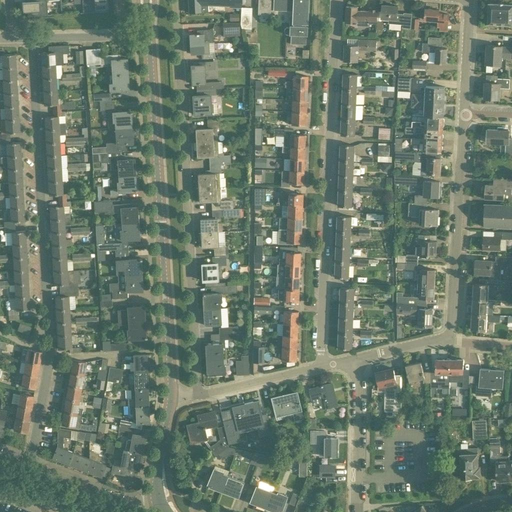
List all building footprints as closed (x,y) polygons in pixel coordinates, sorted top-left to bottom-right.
[(28,0),(29,1),(24,2),(25,12),(27,12),(27,17),(47,15),(46,0),(50,0),(28,0)] [(81,0),(83,13),(96,12),(95,10),(105,9),(104,0),(81,0)] [(188,0),(189,12),(208,12),(207,5),(216,5),(234,6),(234,7),(241,7),(241,0),(188,0)] [(257,0),(257,15),(265,15),(265,10),(273,11),(274,7),(285,8),(285,10),(293,11),(293,16),(289,16),(289,28),(287,28),(286,28),(285,28),(284,29),(284,30),(284,31),(284,32),(284,33),(285,34),(286,35),(287,35),(290,35),(290,44),(305,45),(307,0),(257,0)] [(511,4),(503,4),(503,3),(498,3),(498,4),(489,3),(489,6),(487,6),(486,7),(486,11),(487,13),(489,13),(488,25),(489,25),(489,21),(496,21),(496,24),(511,24),(511,4)] [(398,6),(382,5),(381,18),(389,19),(388,24),(403,25),(402,28),(410,29),(412,14),(403,13),(403,14),(397,14),(398,6)] [(358,11),(358,7),(346,6),(346,22),(357,22),(357,20),(369,20),(369,23),(377,24),(377,10),(369,10),(369,11),(358,11)] [(439,10),(425,9),(424,20),(438,21),(437,27),(440,27),(439,31),(447,32),(448,25),(449,15),(439,14),(439,10)] [(223,36),(239,35),(239,23),(222,23),(223,36)] [(191,53),(202,52),(208,52),(208,53),(214,53),(214,42),(213,42),(212,29),(196,30),(196,34),(190,34),(191,53)] [(447,49),(441,48),(442,38),(428,37),(428,43),(422,43),(422,52),(436,53),(435,63),(446,63),(447,49)] [(358,62),(358,50),(376,51),(376,40),(358,39),(358,45),(345,45),(344,61),(358,62)] [(41,52),(42,66),(61,64),(63,64),(63,53),(69,53),(68,44),(48,46),(48,52),(41,52)] [(493,64),(493,65),(495,65),(495,64),(502,65),(502,58),(511,58),(511,46),(502,46),(487,45),(486,64),(488,64),(490,64),(493,64)] [(87,64),(112,62),(112,75),(127,74),(126,58),(117,58),(117,55),(100,56),(99,49),(86,49),(87,64)] [(0,55),(2,55),(2,62),(0,62),(0,67),(2,68),(16,67),(15,54),(4,55),(4,50),(0,50),(0,55)] [(204,70),(214,70),(214,61),(197,62),(197,65),(192,65),(193,83),(196,83),(196,89),(215,88),(221,88),(233,87),(233,85),(223,85),(223,81),(205,82),(204,70)] [(427,61),(413,61),(412,68),(426,69),(427,61)] [(61,64),(42,66),(42,78),(56,78),(62,77),(62,74),(61,64)] [(16,67),(2,68),(3,81),(16,80),(16,67)] [(127,74),(112,75),(113,82),(109,83),(110,91),(129,89),(127,74)] [(343,89),(356,90),(356,86),(357,74),(343,74),(343,89)] [(307,76),(293,75),(292,82),(284,82),(284,88),(292,88),(306,89),(307,76)] [(56,78),(42,78),(43,91),(57,91),(56,78)] [(410,92),(411,78),(398,78),(397,91),(410,92)] [(497,83),(485,82),(484,98),(499,99),(500,88),(509,88),(510,79),(497,78),(497,83)] [(16,80),(3,81),(4,94),(17,93),(16,80)] [(426,86),(425,96),(421,95),(421,94),(412,93),(411,100),(444,102),(445,87),(426,86)] [(215,95),(215,88),(196,89),(196,95),(193,95),(194,114),(211,113),(214,113),(216,112),(216,102),(213,103),(210,103),(210,97),(213,97),(215,96),(215,95)] [(292,88),(292,100),(306,100),(306,89),(292,88)] [(342,104),(356,105),(356,90),(343,89),(342,104)] [(53,109),(64,108),(64,104),(58,104),(57,91),(43,91),(44,105),(53,104),(53,109)] [(17,93),(4,94),(5,107),(18,106),(17,93)] [(110,93),(93,94),(94,101),(99,101),(111,100),(110,93)] [(99,101),(100,110),(114,109),(113,102),(111,102),(111,100),(99,101)] [(306,100),(292,100),(291,112),(305,113),(306,100)] [(425,117),(443,117),(444,102),(411,100),(411,107),(420,107),(420,105),(425,106),(424,116),(425,116),(425,117)] [(341,119),(355,120),(356,105),(342,104),(341,119)] [(18,106),(5,107),(5,120),(19,119),(18,106)] [(115,127),(131,126),(130,112),(132,112),(132,110),(112,112),(108,113),(108,122),(113,121),(115,121),(115,127)] [(45,130),(65,129),(64,111),(53,112),(54,116),(45,116),(45,130)] [(305,113),(291,112),(291,124),(305,125),(305,113)] [(444,119),(443,118),(443,117),(425,117),(425,125),(421,124),(421,121),(412,121),(412,126),(412,127),(442,128),(443,123),(444,122),(444,119)] [(9,133),(19,132),(19,119),(5,120),(6,133),(0,133),(0,138),(10,138),(9,133)] [(195,143),(217,142),(217,128),(218,127),(218,119),(207,119),(207,128),(195,128),(195,143)] [(355,120),(341,119),(341,135),(354,135),(355,120)] [(131,126),(115,127),(116,142),(105,143),(106,147),(92,148),(92,153),(109,152),(120,152),(127,151),(126,143),(132,143),(131,126)] [(443,135),(442,134),(442,128),(412,127),(412,126),(411,126),(405,126),(405,133),(416,133),(424,133),(424,138),(424,139),(442,140),(442,139),(443,138),(443,135)] [(84,137),(75,137),(75,145),(84,144),(84,141),(88,141),(87,137),(87,127),(81,128),(81,134),(83,134),(84,137)] [(498,127),(498,130),(487,129),(487,142),(508,143),(507,154),(511,153),(511,140),(508,140),(509,130),(504,130),(505,127),(498,127)] [(293,129),(273,128),(273,136),(283,136),(283,146),(292,147),(304,147),(304,135),(292,134),(293,129)] [(390,139),(390,128),(379,128),(378,139),(390,139)] [(65,129),(45,130),(46,143),(60,142),(59,135),(65,134),(65,129)] [(20,142),(10,143),(10,138),(0,138),(0,143),(6,143),(7,156),(0,156),(0,157),(21,156),(20,142)] [(442,140),(424,139),(412,139),(411,144),(413,144),(419,144),(420,144),(420,141),(424,141),(423,151),(441,151),(441,150),(442,149),(442,146),(441,146),(442,140)] [(60,142),(46,143),(47,156),(60,155),(60,142)] [(217,142),(195,143),(196,157),(209,156),(209,164),(220,164),(230,164),(230,155),(223,155),(223,153),(218,153),(217,142)] [(340,160),(353,161),(354,145),(340,145),(340,160)] [(378,145),(378,156),(389,157),(389,145),(378,145)] [(304,147),(292,147),(283,146),(281,146),(281,152),(290,152),(289,159),(303,159),(304,147)] [(441,158),(429,158),(429,153),(417,152),(401,152),(395,151),(395,160),(421,161),(420,175),(427,175),(427,176),(427,173),(440,173),(441,158)] [(109,152),(92,153),(92,162),(107,161),(107,158),(109,158),(109,152)] [(61,168),(60,155),(47,156),(48,169),(61,168)] [(21,156),(0,157),(1,163),(8,162),(8,169),(21,169),(21,156)] [(119,176),(134,175),(133,158),(127,159),(127,158),(120,157),(109,158),(110,163),(112,163),(113,170),(118,170),(119,176)] [(265,158),(254,158),(254,167),(264,167),(265,158)] [(484,159),(477,158),(476,166),(484,167),(484,159)] [(303,159),(289,159),(289,171),(303,171),(303,159)] [(339,175),(353,176),(353,161),(340,160),(339,175)] [(77,171),(77,163),(66,164),(67,171),(77,171)] [(77,163),(77,171),(86,170),(86,166),(89,166),(89,163),(85,163),(77,163)] [(198,188),(220,186),(219,173),(220,173),(220,164),(209,164),(209,170),(205,170),(205,173),(197,173),(198,188)] [(61,168),(48,169),(48,182),(62,181),(61,168)] [(21,169),(8,169),(9,182),(22,182),(21,169)] [(254,174),(254,179),(263,180),(263,174),(261,174),(261,170),(261,169),(254,169),(254,174)] [(288,183),(302,184),(303,171),(289,171),(288,183)] [(395,181),(395,183),(420,184),(419,195),(424,195),(439,196),(440,181),(426,181),(427,176),(427,175),(420,175),(414,175),(394,174),(395,181)] [(134,175),(119,176),(119,182),(117,182),(117,189),(110,189),(110,196),(118,195),(118,192),(137,190),(137,189),(135,189),(134,175)] [(339,190),(352,191),(353,176),(339,175),(339,190)] [(511,179),(500,179),(500,185),(486,185),(485,198),(511,199),(511,179)] [(58,199),(69,199),(69,193),(62,194),(62,181),(48,182),(49,195),(58,194),(58,199)] [(3,183),(3,192),(3,196),(9,195),(23,195),(22,182),(9,182),(3,183)] [(220,186),(198,188),(199,202),(211,201),(211,209),(232,208),(232,200),(220,201),(220,186)] [(265,189),(254,188),(253,204),(261,204),(264,205),(265,189)] [(352,191),(339,190),(338,206),(351,206),(352,191)] [(287,206),(301,206),(302,194),(288,193),(287,200),(282,200),(282,205),(287,206)] [(23,195),(9,195),(10,208),(23,208),(23,195)] [(101,201),(95,201),(93,201),(94,212),(104,212),(104,214),(116,213),(116,217),(121,217),(122,224),(137,223),(136,206),(132,207),(132,203),(112,204),(111,200),(106,201),(101,201)] [(50,220),(70,219),(69,213),(64,213),(63,206),(70,206),(69,201),(58,202),(58,206),(50,206),(50,220)] [(438,209),(427,208),(427,203),(409,202),(408,216),(420,216),(419,223),(437,224),(438,209)] [(511,227),(511,204),(485,203),(484,227),(511,227)] [(287,218),(301,218),(301,206),(287,206),(287,218)] [(14,221),(24,221),(23,208),(10,208),(11,221),(3,222),(4,227),(15,226),(14,221)] [(200,233),(217,232),(217,222),(223,222),(223,218),(240,217),(240,208),(232,208),(211,209),(212,218),(199,219),(200,233)] [(337,231),(350,232),(351,216),(338,216),(337,231)] [(301,218),(287,218),(286,229),(300,230),(301,218)] [(70,219),(50,220),(51,233),(65,232),(64,225),(70,224),(70,219)] [(137,223),(122,224),(122,229),(120,229),(117,230),(115,232),(115,238),(117,240),(121,239),(138,238),(137,223)] [(104,244),(103,225),(101,225),(98,225),(95,225),(95,231),(95,233),(96,244),(104,244)] [(26,244),(25,231),(15,231),(15,226),(4,227),(0,227),(0,231),(4,232),(4,233),(12,232),(12,245),(26,244)] [(300,242),(300,230),(286,229),(278,229),(277,243),(287,244),(287,242),(300,242)] [(350,232),(337,231),(336,246),(350,247),(350,232)] [(484,236),(483,237),(481,238),(481,243),(483,245),(483,250),(500,250),(501,239),(511,239),(511,232),(493,231),(493,236),(484,236)] [(65,232),(51,233),(52,246),(65,245),(71,245),(71,239),(65,239),(65,232)] [(217,232),(200,233),(201,247),(213,247),(214,255),(225,254),(224,245),(218,246),(217,232)] [(417,246),(416,255),(418,255),(421,256),(421,257),(428,258),(428,256),(429,256),(429,254),(436,255),(436,241),(425,240),(425,235),(414,234),(413,243),(422,243),(422,247),(417,246)] [(104,244),(96,244),(97,251),(114,250),(123,249),(122,243),(104,244)] [(26,244),(12,245),(13,258),(26,257),(26,244)] [(65,245),(52,246),(53,259),(66,258),(65,245)] [(261,263),(262,263),(262,246),(254,245),(253,263),(260,263),(261,263)] [(350,247),(336,246),(336,261),(349,262),(350,247)] [(115,257),(117,257),(117,258),(123,257),(123,249),(114,250),(115,257)] [(285,252),(285,258),(279,258),(278,264),(285,264),(299,265),(299,252),(285,252)] [(406,256),(406,262),(418,263),(418,255),(416,255),(407,254),(406,256)] [(489,274),(489,279),(500,280),(501,266),(507,267),(508,265),(511,264),(511,256),(496,255),(495,261),(491,261),(492,260),(475,259),(474,273),(489,274)] [(212,263),(202,264),(202,272),(201,272),(202,280),(203,280),(203,281),(217,280),(217,278),(222,278),(221,265),(226,265),(225,256),(212,256),(212,263)] [(26,257),(13,258),(14,272),(27,271),(26,257)] [(66,258),(53,259),(53,272),(67,271),(66,258)] [(119,275),(140,274),(140,267),(141,267),(141,260),(142,260),(141,258),(115,260),(116,275),(119,275)] [(349,262),(336,261),(335,277),(349,277),(349,262)] [(284,276),(298,277),(299,265),(285,264),(284,276)] [(418,283),(420,283),(434,284),(435,269),(421,269),(421,273),(418,273),(418,283)] [(27,271),(14,272),(6,272),(6,277),(14,277),(15,284),(28,283),(27,271)] [(67,271),(53,272),(54,285),(59,285),(60,291),(78,290),(77,283),(73,283),(73,271),(67,271)] [(140,274),(119,275),(119,289),(111,289),(112,298),(127,297),(127,291),(141,290),(140,274)] [(298,277),(284,276),(276,276),(275,288),(278,288),(284,288),(298,289),(298,277)] [(487,300),(487,299),(488,291),(494,291),(494,285),(509,286),(509,280),(500,280),(489,279),(479,278),(479,283),(474,283),(473,299),(487,300)] [(28,283),(15,284),(15,291),(8,292),(8,298),(15,297),(28,296),(28,283)] [(434,284),(420,283),(418,283),(417,289),(413,289),(413,297),(402,296),(402,292),(397,292),(397,302),(409,303),(414,303),(426,303),(426,298),(433,298),(434,284)] [(222,293),(236,292),(236,285),(222,285),(222,293)] [(340,303),(353,303),(354,300),(357,300),(357,296),(354,295),(354,288),(341,287),(340,303)] [(297,301),(298,289),(284,288),(278,288),(278,300),(297,301)] [(55,310),(69,309),(68,296),(78,295),(78,290),(60,291),(60,296),(55,297),(55,310)] [(204,309),(220,308),(220,302),(221,302),(221,292),(202,293),(202,294),(204,294),(204,309)] [(15,297),(8,298),(8,310),(8,315),(18,314),(18,310),(29,309),(28,296),(15,297)] [(473,299),(472,314),(487,315),(492,315),(493,304),(501,304),(501,300),(487,299),(487,300),(473,299)] [(100,301),(100,310),(102,310),(101,306),(112,306),(111,300),(110,300),(102,300),(100,301)] [(433,309),(425,308),(426,303),(414,303),(409,303),(397,302),(396,313),(417,314),(417,313),(419,313),(418,325),(432,326),(433,309)] [(143,306),(127,307),(127,303),(119,304),(119,310),(117,310),(118,325),(128,324),(128,323),(144,322),(143,306)] [(339,318),(353,318),(353,303),(340,303),(339,318)] [(270,314),(271,305),(254,304),(253,313),(270,314)] [(220,308),(204,309),(205,325),(221,324),(220,308)] [(69,309),(55,310),(56,323),(70,322),(69,309)] [(278,323),(282,323),(296,324),(297,311),(283,311),(280,311),(278,312),(278,323)] [(486,330),(486,322),(497,322),(497,320),(500,320),(500,315),(492,315),(487,315),(472,314),(471,329),(486,330)] [(339,333),(352,333),(353,318),(339,318),(339,333)] [(70,322),(56,323),(57,336),(70,335),(77,334),(76,325),(75,321),(70,322)] [(144,336),(144,322),(128,323),(128,324),(128,329),(126,329),(127,339),(147,337),(146,336),(144,336)] [(17,329),(28,333),(30,327),(20,323),(17,329)] [(296,324),(282,323),(282,335),(296,335),(296,324)] [(207,359),(222,358),(222,351),(225,351),(224,340),(238,339),(238,332),(219,333),(219,342),(206,343),(207,359)] [(352,333),(339,333),(338,348),(352,349),(352,333)] [(80,347),(71,348),(70,335),(57,336),(58,349),(69,348),(69,353),(80,352),(80,347)] [(296,335),(282,335),(277,335),(276,347),(282,347),(296,347),(296,335)] [(102,341),(103,351),(128,350),(128,342),(110,343),(109,341),(102,341)] [(260,346),(252,346),(252,363),(263,363),(264,351),(264,346),(260,346)] [(295,360),(296,347),(282,347),(281,359),(295,360)] [(25,361),(32,362),(39,364),(41,352),(27,349),(25,361)] [(134,372),(147,371),(146,354),(134,354),(134,372)] [(242,361),(248,361),(248,356),(241,356),(241,361),(235,361),(236,374),(242,374),(242,361)] [(222,358),(207,359),(207,373),(206,373),(206,375),(225,374),(224,364),(222,364),(222,358)] [(70,372),(83,375),(86,362),(72,359),(70,372)] [(450,373),(450,359),(436,359),(436,372),(431,372),(431,383),(431,396),(437,396),(437,388),(450,388),(449,373),(450,373)] [(450,359),(450,373),(463,373),(463,359),(450,359)] [(39,364),(32,362),(25,361),(23,373),(32,375),(37,376),(39,364)] [(423,372),(421,362),(405,365),(409,382),(423,379),(423,383),(431,383),(431,372),(423,372)] [(109,367),(107,381),(105,391),(111,390),(112,382),(113,382),(116,368),(109,367)] [(120,383),(123,369),(116,368),(113,382),(120,383)] [(395,383),(396,383),(393,368),(377,372),(380,387),(385,385),(385,411),(401,411),(401,392),(395,392),(395,383)] [(504,370),(480,368),(479,386),(502,388),(504,370)] [(147,371),(134,372),(135,389),(147,388),(147,371)] [(37,376),(32,375),(23,373),(18,372),(17,379),(22,380),(21,385),(35,388),(37,376)] [(83,375),(70,372),(68,385),(81,388),(83,375)] [(95,388),(102,389),(104,380),(96,379),(95,388)] [(317,387),(309,389),(311,399),(319,397),(322,408),(336,405),(331,383),(317,386),(317,387)] [(65,398),(79,401),(82,401),(83,395),(80,395),(81,388),(68,385),(65,398)] [(148,405),(147,388),(135,389),(131,389),(131,398),(127,398),(128,406),(130,406),(136,406),(148,405)] [(270,397),(275,416),(276,420),(292,416),(293,420),(303,418),(296,391),(270,397)] [(17,405),(31,408),(33,395),(20,393),(17,405)] [(77,408),(79,401),(65,398),(63,411),(76,414),(82,415),(83,409),(77,408)] [(267,415),(262,416),(258,400),(232,406),(235,419),(223,421),(226,435),(234,434),(233,431),(269,422),(267,415)] [(31,408),(17,405),(15,417),(16,417),(29,419),(31,408)] [(149,422),(148,405),(136,406),(130,406),(130,414),(132,414),(132,419),(137,419),(137,422),(149,422)] [(82,415),(76,414),(63,411),(61,424),(74,427),(79,428),(82,415)] [(213,411),(197,415),(199,422),(186,425),(190,442),(206,438),(203,428),(216,425),(213,411)] [(309,413),(307,413),(307,428),(315,428),(315,419),(309,419),(309,413)] [(29,419),(16,417),(15,417),(13,429),(27,432),(29,419)] [(133,421),(120,419),(118,425),(119,425),(131,427),(133,421)] [(487,437),(486,420),(472,420),(473,438),(487,437)] [(107,433),(109,423),(99,422),(98,431),(107,433)] [(223,426),(217,427),(220,440),(208,448),(214,457),(218,454),(228,447),(230,445),(226,438),(223,426)] [(71,456),(73,452),(62,448),(63,437),(70,438),(71,430),(57,428),(57,446),(52,458),(69,464),(71,456)] [(315,428),(307,428),(307,432),(310,432),(310,442),(319,442),(319,455),(336,455),(336,437),(325,437),(325,428),(315,428)] [(131,439),(126,439),(125,449),(141,452),(145,435),(133,433),(131,439)] [(510,480),(509,461),(508,461),(508,455),(500,456),(500,440),(490,440),(491,464),(496,463),(497,481),(510,480)] [(222,459),(232,452),(228,447),(218,454),(222,459)] [(472,477),(472,476),(481,476),(480,466),(478,466),(478,448),(461,448),(461,468),(457,469),(457,476),(462,476),(462,477),(464,480),(469,480),(472,477)] [(111,473),(126,475),(128,467),(138,469),(141,452),(125,449),(123,449),(120,466),(113,465),(111,473)] [(105,464),(99,462),(101,457),(98,456),(99,454),(89,450),(89,458),(84,470),(101,476),(105,464)] [(253,451),(249,463),(256,465),(261,453),(253,451)] [(73,452),(71,456),(69,464),(84,470),(89,458),(73,452)] [(263,468),(267,454),(261,453),(256,465),(263,468)] [(208,466),(214,461),(212,458),(205,462),(198,469),(206,472),(208,466)] [(221,489),(226,475),(222,473),(222,471),(213,468),(207,486),(208,487),(209,485),(221,489)] [(226,475),(221,489),(237,495),(243,481),(226,475)] [(265,506),(271,492),(255,486),(250,500),(265,506)] [(271,492),(265,506),(278,511),(277,511),(279,511),(286,496),(277,492),(276,494),(271,492)] [(299,496),(293,493),(288,505),(295,507),(299,496)]
